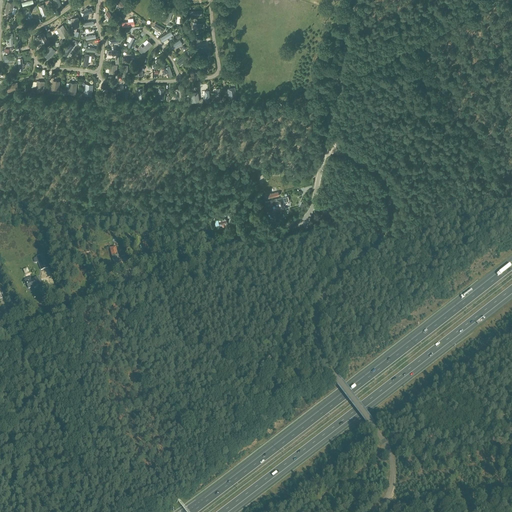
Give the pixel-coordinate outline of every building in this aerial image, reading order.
[(58,0),(53,0),(58,9),(62,7),(58,0)] [(113,0),(121,8),(124,6),(120,1),(119,0),(113,0)] [(14,3),(7,1),(4,12),(11,14),(14,3)] [(85,10),(80,12),(82,16),(93,12),(91,8),(87,9),(85,10)] [(169,22),(172,12),(166,10),(163,20),(169,22)] [(108,11),(105,13),(110,22),(114,20),(108,11)] [(70,18),(72,28),(79,26),(77,17),(70,18)] [(155,23),(153,27),(162,33),(164,29),(155,23)] [(56,28),(62,38),(68,34),(62,25),(56,28)] [(170,31),(160,38),(162,42),(169,38),(170,37),(173,35),(170,31)] [(47,42),(43,33),(38,36),(42,45),(47,42)] [(129,43),(127,47),(131,48),(136,39),(132,37),(132,38),(129,43)] [(180,40),(172,45),(174,49),(179,45),(181,44),(182,43),(180,40)] [(148,42),(145,45),(142,47),(141,46),(139,47),(140,49),(139,51),(142,54),(152,45),(149,41),(148,42)] [(70,44),(63,54),(67,56),(74,46),(70,44)] [(42,54),(47,59),(55,51),(50,46),(42,54)] [(185,54),(176,62),(179,66),(184,61),(188,58),(189,57),(185,54)] [(205,55),(200,56),(203,67),(208,65),(205,55)] [(194,60),(190,62),(194,74),(199,72),(194,60)] [(117,74),(118,65),(110,65),(109,74),(117,74)] [(44,81),(37,80),(35,92),(42,92),(44,81)] [(59,81),(52,80),(51,92),(58,92),(59,81)] [(18,89),(17,82),(5,85),(7,92),(18,89)] [(76,83),(69,82),(68,93),(75,94),(76,83)] [(92,84),(85,84),(84,95),(91,96),(92,84)] [(102,85),(101,89),(102,89),(101,92),(107,93),(107,94),(111,95),(113,87),(102,85)] [(235,88),(227,89),(229,101),(237,100),(235,88)] [(197,92),(190,93),(191,102),(199,101),(197,92)] [(265,202),(267,213),(272,211),(270,205),(278,203),(279,210),(285,208),(283,200),(287,199),(286,197),(277,199),(277,198),(269,200),(269,201),(265,202)] [(227,223),(227,220),(226,216),(218,218),(220,225),(221,224),(221,227),(224,226),(224,224),(227,223)] [(114,262),(119,261),(116,247),(110,249),(113,262),(114,262)] [(48,268),(44,254),(36,257),(36,258),(34,259),(34,260),(34,262),(36,263),(38,262),(41,270),(48,268)] [(39,282),(37,277),(33,278),(31,277),(25,280),(23,282),(24,284),(27,284),(28,289),(34,287),(34,288),(41,285),(40,282),(39,282)]
